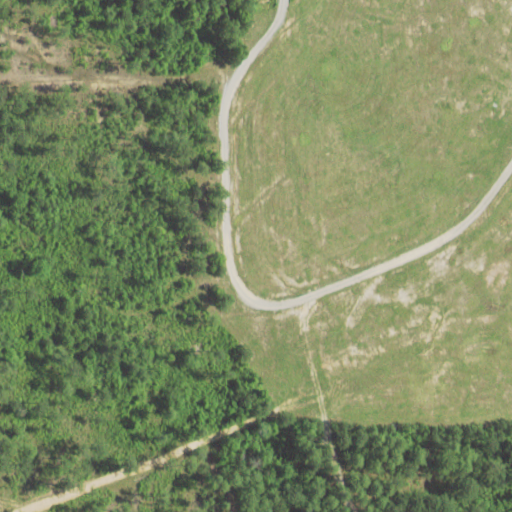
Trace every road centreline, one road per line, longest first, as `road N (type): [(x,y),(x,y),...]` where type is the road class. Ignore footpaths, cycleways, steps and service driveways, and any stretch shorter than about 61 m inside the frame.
road 1 (residential): [(511,168),(479,214),(441,245),(290,307),(250,306),(228,272),(228,100),(285,0)]
road 2 (track): [(3,511),(288,410)]
road 3 (track): [(0,84),(61,69),(141,83),(243,73)]
